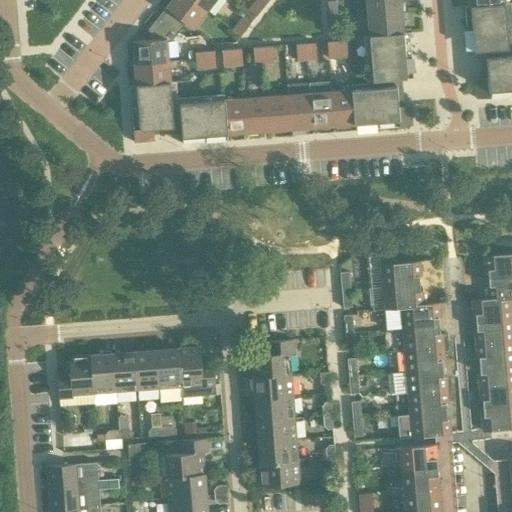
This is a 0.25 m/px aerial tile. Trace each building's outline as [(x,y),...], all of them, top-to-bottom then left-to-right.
[(208,10),(195,0),(172,0),(160,16),(180,31),(187,22),(194,28),(208,10)] [(215,0),(195,0),(208,10),(215,0)] [(257,16),(268,2),(264,0),(257,0),(250,10),(257,16)] [(326,0),(328,17),(337,16),(336,0),(326,0)] [(403,11),(401,0),(366,0),(368,14),(403,11)] [(511,55),(506,3),(472,6),(472,4),(465,5),(468,51),(480,50),(481,57),(511,55)] [(404,32),(404,31),(403,11),(368,14),(370,35),(404,32)] [(180,31),(160,16),(150,28),(151,39),(134,41),(136,63),(170,60),(169,39),(173,39),(180,31)] [(339,33),(337,16),(328,17),(329,34),(339,33)] [(233,30),(241,36),(251,23),(244,17),(233,30)] [(411,31),(404,31),(404,32),(370,35),(374,87),(403,84),(402,77),(414,76),(411,31)] [(347,39),(337,40),(338,56),(348,56),(347,39)] [(338,56),(337,40),(327,40),(329,57),(338,56)] [(315,41),(306,42),(307,59),(317,58),(315,41)] [(307,59),(306,42),(296,43),(298,60),(307,59)] [(273,45),(263,46),(265,62),(274,62),(273,45)] [(265,62),(263,46),(253,46),(255,63),(265,62)] [(241,47),(232,48),(233,65),(243,64),(241,47)] [(233,65),(232,48),(222,49),(224,66),(233,65)] [(214,49),(205,50),(206,67),(216,66),(214,49)] [(206,67),(205,50),(195,51),(197,68),(206,67)] [(511,95),(511,54),(511,55),(481,57),(482,72),(487,72),(488,77),(476,78),(478,98),(511,95)] [(172,82),(170,60),(136,63),(137,84),(137,85),(172,82)] [(332,90),(331,81),(309,83),(310,92),(313,127),(334,125),(332,90)] [(174,103),(172,82),(137,85),(137,84),(130,85),(135,141),(156,140),(155,133),(176,132),(174,103)] [(403,84),(374,87),(353,88),(356,123),(355,123),(355,129),(413,124),(411,104),(399,105),(399,101),(404,100),(403,84)] [(356,123),(353,88),(332,90),(334,125),(355,123),(356,123)] [(313,127),(310,92),(289,93),(291,128),(313,127)] [(291,128),(289,93),(267,95),(270,130),(291,128)] [(270,130),(267,95),(246,97),(248,132),(270,130)] [(248,132),(246,97),(225,99),(227,133),(228,133),(248,132)] [(227,133),(225,99),(174,103),(176,132),(182,131),(183,143),(228,139),(228,133),(227,133)] [(488,269),(489,277),(511,274),(511,252),(485,254),(486,269),(488,269)] [(382,263),(384,285),(421,282),(420,274),(422,274),(421,260),(382,263)] [(341,271),(342,289),(351,288),(350,271),(341,271)] [(511,296),(511,274),(489,277),(490,285),(488,285),(489,297),(472,298),(473,300),(511,296)] [(422,290),(421,282),(384,285),(386,308),(402,307),(425,305),(425,302),(424,290),(422,290)] [(353,306),(351,288),(342,289),(344,306),(353,306)] [(511,297),(511,296),(473,300),(474,313),(476,313),(476,321),(511,318),(511,302),(511,298),(511,297)] [(441,301),(425,302),(425,305),(402,307),(404,327),(440,324),(440,316),(442,316),(441,301)] [(402,307),(386,308),(387,328),(404,327),(402,307)] [(344,314),(346,332),(355,331),(353,313),(344,314)] [(511,339),(511,318),(476,321),(477,329),(475,329),(476,343),(511,339)] [(441,332),(440,324),(404,327),(405,349),(444,345),(443,332),(441,332)] [(356,349),(355,331),(346,332),(347,349),(356,349)] [(252,354),(253,377),(293,374),(292,352),(295,353),(294,338),(266,340),(267,353),(252,354)] [(511,361),(511,339),(476,343),(477,356),(479,356),(480,364),(511,361)] [(445,359),(444,345),(405,349),(407,370),(444,367),(443,359),(445,359)] [(200,346),(179,347),(182,385),(183,396),(216,393),(214,360),(201,360),(200,346)] [(157,349),(161,387),(182,385),(179,347),(157,349)] [(161,387),(157,349),(136,351),(139,389),(161,387)] [(139,389),(136,351),(114,352),(116,390),(139,389)] [(116,390),(114,352),(93,354),(96,392),(116,390)] [(96,392),(93,354),(69,356),(71,371),(58,372),(60,399),(74,398),(74,394),(95,392),(96,392)] [(348,357),(349,375),(358,374),(357,357),(348,357)] [(511,383),(511,361),(480,364),(480,372),(478,372),(480,386),(511,383)] [(444,375),(444,367),(407,370),(409,391),(448,388),(446,375),(444,375)] [(325,385),(330,385),(329,371),(320,371),(321,381),(325,385)] [(294,395),(293,374),(253,377),(255,398),(294,395)] [(360,392),(358,374),(349,375),(351,393),(360,392)] [(511,404),(511,383),(480,386),(481,399),(483,399),(483,407),(511,404)] [(449,402),(448,388),(409,391),(410,413),(447,410),(447,402),(449,402)] [(296,417),(294,395),(255,398),(257,420),(296,417)] [(322,405),(323,415),(333,414),(331,400),(326,401),(322,405)] [(351,401),(353,418),(362,417),(360,400),(351,401)] [(511,427),(511,404),(483,407),(484,415),(482,415),(483,430),(511,427)] [(448,418),(447,410),(410,413),(398,415),(400,437),(451,432),(450,418),(448,418)] [(333,428),(333,414),(323,415),(324,425),(328,428),(333,428)] [(297,439),(296,417),(257,420),(258,442),(297,439)] [(363,435),(362,417),(353,418),(354,436),(363,435)] [(172,425),(164,426),(164,435),(168,435),(177,434),(176,428),(172,425)] [(164,435),(164,426),(152,426),(148,431),(149,436),(164,435)] [(129,428),(119,429),(120,437),(132,436),(133,432),(129,428)] [(120,437),(119,429),(109,430),(106,434),(106,439),(120,437)] [(166,453),(167,476),(205,473),(203,450),(208,450),(207,437),(180,439),(181,452),(166,453)] [(298,460),(297,439),(258,442),(260,463),(298,460)] [(129,454),(141,454),(141,442),(129,443),(129,454)] [(401,450),(402,467),(438,464),(436,442),(395,446),(396,451),(401,450)] [(326,448),(326,458),(336,458),(335,444),(329,444),(326,448)] [(337,471),(336,458),(326,458),(327,468),(331,472),(337,471)] [(300,482),(298,460),(260,463),(262,486),(300,482)] [(97,461),(48,465),(49,487),(99,483),(99,478),(97,461)] [(439,486),(438,464),(402,467),(403,484),(398,485),(399,489),(439,486)] [(207,495),(205,473),(167,476),(169,497),(207,495)] [(119,482),(119,477),(109,478),(109,487),(120,487),(119,482)] [(99,488),(109,487),(109,478),(99,478),(99,483),(99,488)] [(99,483),(49,487),(51,508),(101,505),(99,488),(99,483)] [(214,489),(215,494),(229,493),(228,484),(217,485),(214,489)] [(441,508),(439,486),(399,489),(399,494),(404,494),(406,511),(441,508)] [(373,511),(372,492),(359,493),(360,511),(373,511)] [(230,501),(229,493),(215,494),(215,498),(220,502),(230,501)] [(208,511),(207,495),(169,497),(170,511),(208,511)]
